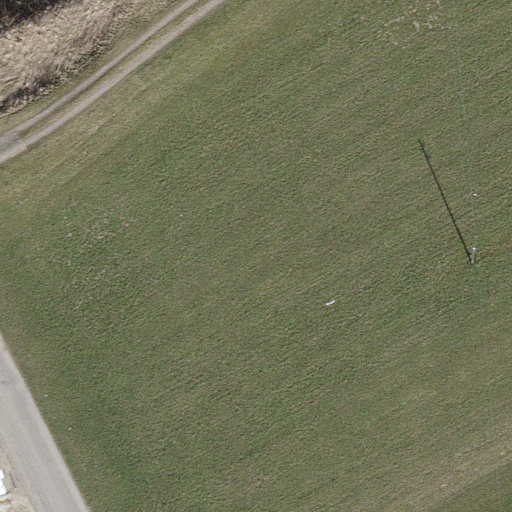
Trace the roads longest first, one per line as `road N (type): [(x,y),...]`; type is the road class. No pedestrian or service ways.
road 1 (track): [(222,0),(0,154)]
road 2 (tertiary): [(63,511),(0,386)]
